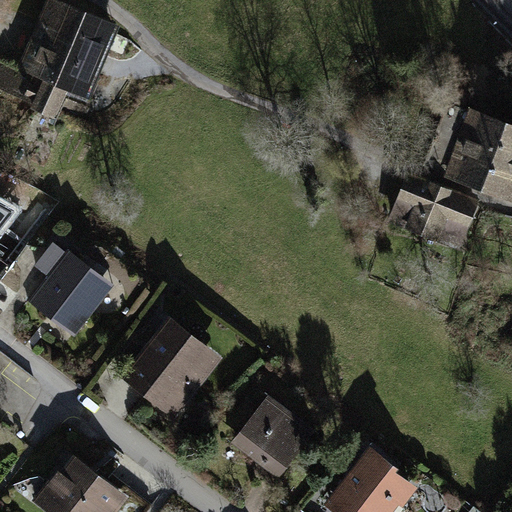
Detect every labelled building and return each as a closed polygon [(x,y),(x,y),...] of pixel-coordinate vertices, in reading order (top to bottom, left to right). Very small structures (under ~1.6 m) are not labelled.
[(121,24),(64,0),(50,0),(41,22),(7,8),(0,25),(0,62),(2,63),(0,67),(0,94),(60,120),(72,91),(90,99),(121,24)] [(511,126),(447,102),(424,165),(450,177),(511,199),(511,126)] [(394,219),(456,244),(474,201),(411,176),(394,219)] [(68,248),(33,298),(83,334),(119,284),(68,248)] [(180,414),(229,353),(178,312),(129,373),(180,414)] [(319,424),(275,392),(244,437),(290,466),(319,424)] [(400,511),(425,482),(376,442),(325,504),(335,511),(400,511)] [(78,447),(40,498),(56,511),(118,511),(134,493),(78,447)]
